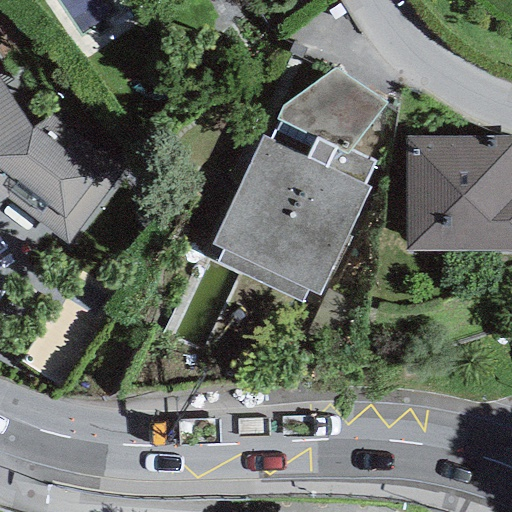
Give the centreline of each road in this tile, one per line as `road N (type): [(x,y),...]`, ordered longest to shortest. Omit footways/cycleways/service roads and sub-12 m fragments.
road 1 (secondary): [(0,416),(73,439),(356,439),(499,469)]
road 2 (residential): [(511,113),(423,66),(365,0)]
